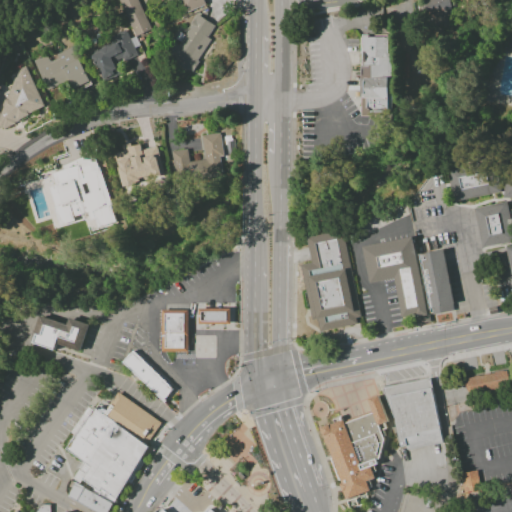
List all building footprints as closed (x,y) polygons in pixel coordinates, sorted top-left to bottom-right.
[(150,31),(138,0),(118,0),(132,37),(150,31)] [(175,0),(180,13),(203,6),(200,0),(175,0)] [(421,0),(424,18),(452,14),(449,0),(421,0)] [(216,26),(195,15),(178,45),(172,42),(164,56),(191,71),(216,26)] [(90,53),(100,80),(117,74),(114,63),(135,56),(125,30),(111,35),(114,45),(90,53)] [(360,115),(390,115),(389,37),(361,37),(361,79),(360,79),(360,115)] [(89,85),(73,48),(48,59),(46,55),(32,60),(46,91),(69,81),(73,92),(89,85)] [(44,107),(24,66),(14,71),(1,112),(0,111),(0,126),(4,127),(44,107)] [(201,135),(204,160),(188,162),(186,149),(171,151),(175,185),(222,179),(219,157),(222,156),(219,133),(201,135)] [(157,146),(140,150),(139,143),(121,146),(122,152),(114,153),(123,196),(138,193),(136,183),(152,180),(153,187),(164,184),(157,146)] [(114,224),(96,156),(50,169),(54,186),(48,187),(59,226),(83,219),(87,232),(114,224)] [(463,202),(509,193),(504,161),(457,170),(463,202)] [(489,249),(511,244),(511,202),(480,209),(489,249)] [(314,239),(349,232),(365,318),(360,319),(361,325),(326,332),(321,306),(314,307),(306,267),(318,264),(314,239)] [(363,247),(412,237),(427,314),(401,319),(393,278),(370,283),(363,247)] [(420,253),(442,249),(454,309),(431,313),(420,253)] [(203,311),(234,310),(234,325),(203,326),(203,311)] [(166,313),(192,313),(192,354),(166,353),(166,313)] [(45,318),(72,327),(74,321),(93,327),(84,354),(61,346),(59,352),(37,345),(45,318)] [(138,353),(178,393),(165,405),(126,364),(138,353)] [(472,379),(511,371),(511,386),(475,394),(472,379)] [(387,388),(399,422),(403,448),(409,447),(410,449),(446,442),(444,428),(434,378),(387,388)] [(163,424),(148,444),(104,413),(118,392),(163,424)] [(326,428),(376,413),(373,399),(382,396),(393,422),(385,425),(389,438),(380,464),(375,466),(378,478),(371,481),(373,490),(349,500),(326,428)] [(97,409),(154,450),(118,499),(104,488),(101,492),(94,487),(83,479),(93,467),(68,449),(97,409)] [(480,492),(476,471),(460,474),(464,495),(480,492)] [(77,482),(92,490),(116,503),(111,511),(96,511),(69,497),(77,482)] [(116,503),(118,499),(104,488),(101,492),(94,487),(92,490),(116,503)]
